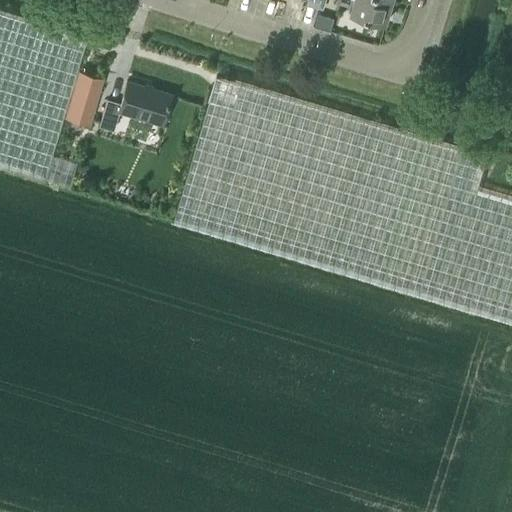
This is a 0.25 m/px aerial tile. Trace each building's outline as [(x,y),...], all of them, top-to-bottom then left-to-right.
[(314,0),(319,2),(319,0),(354,0),(351,11),(386,21),(392,0),(314,0)] [(73,80),(86,36),(0,10),(0,163),(33,174),(68,185),(76,160),(52,152),(64,109),(73,80)] [(317,11),(313,24),(330,29),(334,16),(317,11)] [(64,109),(64,110),(65,110),(65,112),(65,114),(65,115),(66,116),(68,117),(71,117),(74,119),(76,119),(78,119),(80,120),(87,120),(89,119),(90,117),(91,114),(91,113),(92,109),(93,108),(93,107),(94,104),(94,103),(96,100),(96,99),(96,97),(97,96),(97,94),(99,89),(99,87),(99,86),(100,85),(100,84),(100,81),(101,81),(101,80),(100,77),(99,77),(98,76),(92,74),(91,73),(90,73),(89,73),(88,73),(87,72),(86,72),(85,72),(84,71),(81,71),(79,71),(78,71),(78,72),(77,73),(77,74),(76,74),(76,76),(75,76),(75,78),(74,79),(74,80),(74,79),(73,79),(73,80),(64,109)] [(216,74),(173,220),(511,320),(511,195),(478,186),(487,154),(216,74)] [(161,123),(170,94),(126,80),(119,102),(106,98),(98,125),(113,130),(119,110),(161,123)]
